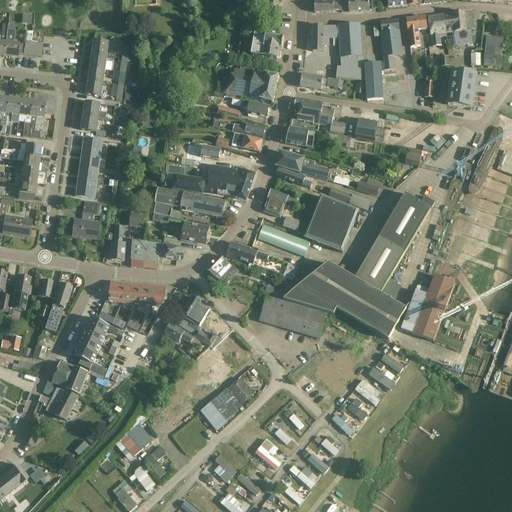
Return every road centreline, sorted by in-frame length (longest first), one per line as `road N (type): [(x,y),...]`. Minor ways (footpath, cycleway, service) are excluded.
road 1 (residential): [(41,259),(68,84),(0,74)]
road 2 (residential): [(298,20),(464,5),(511,10)]
road 3 (residential): [(0,459),(97,269)]
road 4 (residential): [(191,271),(248,213),(269,168),(285,91)]
road 5 (residential): [(479,125),(285,91)]
